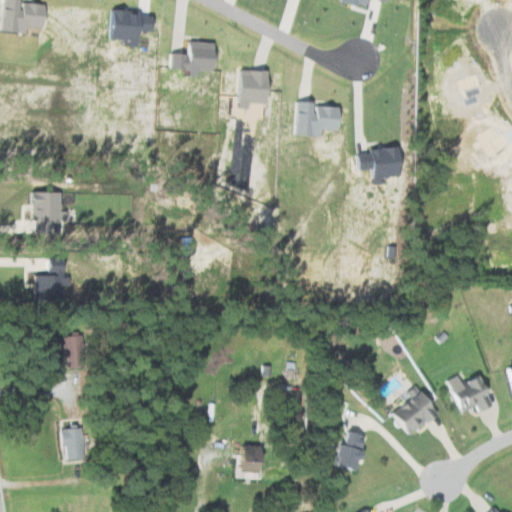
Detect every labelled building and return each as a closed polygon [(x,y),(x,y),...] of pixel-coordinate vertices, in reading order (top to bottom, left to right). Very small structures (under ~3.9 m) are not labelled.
[(103,10),(100,38),(121,40),(120,47),(130,48),(131,30),(148,32),(150,14),(103,10)] [(207,71),(208,42),(181,41),(180,54),(163,53),(163,68),(182,69),(181,76),(191,76),(191,70),(207,71)] [(263,104),(264,70),(230,69),(229,108),(240,109),(240,103),(263,104)] [(287,134),(313,136),(313,129),(330,130),(332,105),(288,103),(287,134)] [(54,192),(27,192),(27,197),(23,197),(23,220),(28,220),(28,234),(46,234),(46,220),(60,220),(60,211),(54,211),(54,192)] [(72,337),(58,337),(58,362),(71,362),(72,337)] [(511,363),(499,366),(505,396),(511,394),(511,363)] [(470,406),(473,411),(486,405),(473,374),(455,381),(452,375),(440,380),(454,412),(470,406)] [(431,412),(414,390),(384,412),(401,435),(431,412)] [(53,428),(54,447),(59,447),(59,460),(79,459),(78,428),(53,428)] [(351,472),(357,452),(354,451),(358,436),(339,431),(335,444),(331,443),(325,465),(351,472)] [(235,458),(249,464),(254,449),(241,444),(235,458)]
